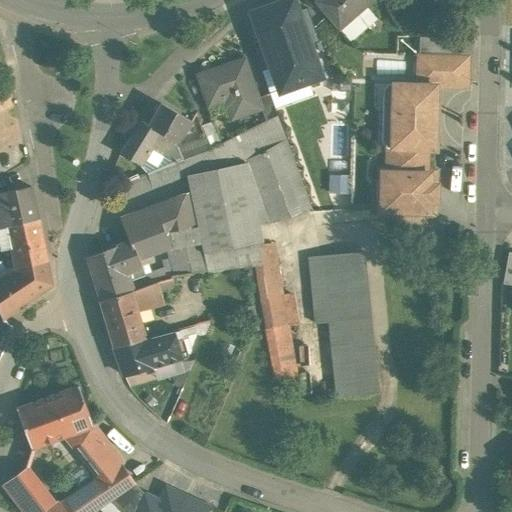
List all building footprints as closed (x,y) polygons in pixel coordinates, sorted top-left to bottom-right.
[(319,0),(316,3),(339,29),(361,10),(372,0),(319,0)] [(296,12),(293,2),(254,15),(265,46),(273,68),(281,90),(319,77),(308,47),(296,12)] [(308,8),(296,12),(308,47),(320,43),(308,8)] [(361,10),(339,29),(351,42),(372,23),(361,10)] [(418,57),(453,58),(453,39),(419,38),(418,57)] [(262,72),(273,68),(265,46),(254,50),(262,72)] [(453,58),(418,57),(418,85),(436,86),(466,87),(466,59),(453,58)] [(244,60),(198,76),(208,106),(230,98),(236,118),(261,109),(262,109),(258,98),(244,60)] [(378,74),(407,74),(407,60),(378,60),(378,74)] [(352,113),(352,85),(331,84),(331,113),(352,113)] [(418,85),(388,85),(383,89),(383,97),(388,102),(392,102),(392,119),(410,119),(410,117),(435,118),(436,86),(418,85)] [(0,90),(0,114),(12,109),(7,87),(0,90)] [(269,94),(258,98),(262,109),(261,109),(265,121),(277,115),(269,94)] [(192,123),(161,104),(148,126),(176,143),(192,123)] [(221,144),(209,150),(182,160),(183,161),(186,176),(190,193),(203,256),(206,256),(209,272),(209,273),(256,266),(253,247),(263,246),(259,224),(267,222),(267,225),(311,209),(286,139),(277,115),(265,121),(221,144)] [(410,119),(392,119),(392,132),(387,132),(382,137),(382,143),(387,149),(389,149),(427,150),(434,150),(435,118),(410,117),(410,119)] [(141,122),(120,155),(141,168),(153,148),(168,157),(175,144),(176,143),(148,126),(141,122)] [(212,122),(201,127),(205,138),(209,150),(221,144),(212,122)] [(205,138),(177,148),(182,160),(209,150),(205,138)] [(175,144),(168,157),(174,164),(183,161),(177,148),(175,144)] [(427,150),(389,149),(388,172),(424,173),(425,151),(427,150)] [(133,178),(138,168),(120,158),(114,169),(133,178)] [(163,168),(110,192),(115,205),(117,205),(116,204),(186,176),(183,161),(174,164),(163,169),(163,168)] [(388,172),(381,172),(380,212),(398,213),(422,214),(433,214),(433,202),(437,202),(437,185),(433,185),(434,174),(424,173),(388,172)] [(327,177),(328,192),(348,191),(347,176),(327,177)] [(29,190),(0,194),(0,229),(5,229),(36,222),(29,190)] [(190,193),(122,218),(121,219),(130,242),(138,257),(154,251),(167,248),(171,266),(172,278),(209,272),(206,256),(203,256),(190,193)] [(422,214),(398,213),(398,225),(422,225),(422,214)] [(36,222),(5,229),(10,252),(14,270),(45,263),(36,222)] [(0,229),(0,241),(2,252),(10,252),(5,229),(0,229)] [(130,242),(89,258),(90,268),(100,302),(101,302),(131,294),(131,292),(157,283),(172,279),(172,278),(171,266),(145,275),(138,257),(130,242)] [(263,246),(253,247),(256,266),(275,379),(295,377),(272,244),(263,246)] [(511,252),(505,252),(503,285),(511,285),(511,252)] [(362,254),(324,258),(329,323),(336,397),(377,393),(362,254)] [(324,258),(309,260),(315,324),(329,323),(324,258)] [(14,270),(6,271),(0,262),(0,273),(6,281),(17,272),(14,270)] [(45,263),(14,270),(17,272),(6,281),(0,284),(0,314),(2,319),(4,319),(52,286),(45,263)] [(157,283),(131,292),(131,294),(135,307),(161,300),(157,283)] [(131,294),(101,302),(114,348),(143,341),(143,340),(144,340),(135,307),(131,294)] [(0,346),(8,326),(4,319),(2,319),(0,314),(0,346)] [(193,328),(172,333),(174,339),(195,334),(193,328)] [(172,333),(143,341),(152,367),(180,358),(174,339),(172,333)] [(143,341),(114,348),(124,375),(152,367),(143,341)] [(78,387),(51,397),(66,437),(93,427),(78,387)] [(51,397),(16,410),(31,450),(63,438),(66,437),(51,397)] [(66,437),(63,438),(97,481),(122,464),(93,427),(66,437)] [(97,481),(57,510),(54,506),(44,511),(92,511),(110,500),(135,483),(122,464),(97,481)] [(44,511),(54,506),(25,467),(3,485),(23,511),(44,511)] [(144,496),(135,483),(110,500),(122,511),(154,511),(159,503),(157,502),(144,496)] [(210,511),(211,510),(164,489),(157,502),(159,503),(154,511),(210,511)]
